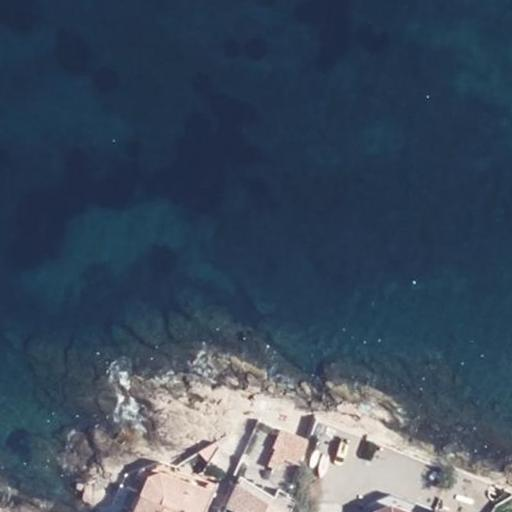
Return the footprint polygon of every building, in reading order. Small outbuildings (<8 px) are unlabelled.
[(280,467),(278,477),(293,482),(309,438),(285,429),(278,447),(282,449),(276,466),(280,467)] [(136,478),(145,486),(150,475),(163,470),(163,458),(141,465),(136,478)] [(179,464),(163,458),(163,470),(208,486),(210,479),(195,474),(180,469),(179,464)] [(150,475),(211,502),(216,490),(208,486),(163,470),(150,475)] [(145,486),(143,493),(185,511),(206,511),(211,502),(150,475),(145,486)] [(302,511),(297,499),(289,496),(290,493),(286,491),(284,496),(243,475),(242,476),(238,485),(283,511),(302,511)] [(274,486),(286,491),(290,493),(293,482),(278,477),(274,486)] [(233,482),(224,502),(230,504),(238,485),(233,482)] [(283,511),(238,485),(230,504),(228,507),(236,511),(283,511)] [(185,511),(143,493),(136,509),(141,511),(185,511)] [(380,511),(393,506),(406,511),(413,511),(417,504),(393,494),(370,505),(369,505),(366,511),(380,511)]
